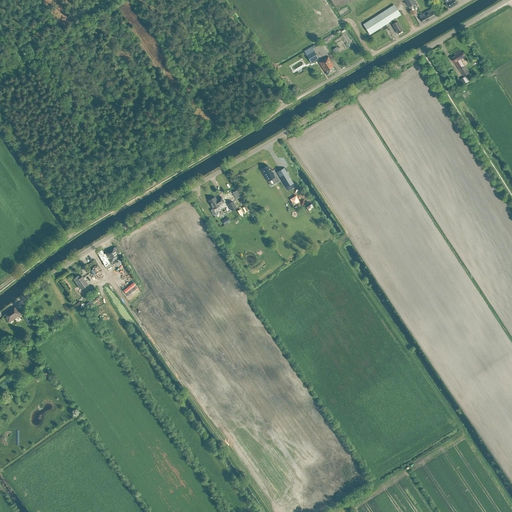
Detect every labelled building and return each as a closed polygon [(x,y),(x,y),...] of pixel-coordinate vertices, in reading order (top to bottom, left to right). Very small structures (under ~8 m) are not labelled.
[(449,9),(458,3),(455,0),(446,0),(445,1),(449,9)] [(390,22),(398,34),(403,31),(395,19),(400,15),(394,5),(363,24),(370,35),(390,22)] [(431,9),(420,16),(421,18),(420,18),(424,24),(435,17),(431,9)] [(311,63),(318,59),(311,47),(304,51),(311,63)] [(469,74),(460,59),(465,57),(461,50),(456,53),(457,55),(452,58),(455,63),(455,62),(458,67),(458,66),(460,69),(461,69),(465,76),(469,74)] [(327,75),(335,70),(332,66),(333,65),(328,57),(318,62),(324,71),(327,75)] [(275,178),(268,166),(261,170),(268,182),(275,178)] [(277,172),(286,188),(293,183),(284,168),(277,172)] [(236,199),(241,196),(237,190),(232,193),(236,199)] [(296,195),(289,199),(293,207),(300,202),(296,195)] [(225,202),(221,196),(216,199),(215,197),(208,201),(210,203),(209,204),(213,210),(220,205),(225,202)] [(231,211),(237,208),(233,201),(227,204),(231,211)] [(245,206),(237,211),(240,216),(248,211),(245,206)] [(114,261),(121,257),(115,247),(104,254),(110,263),(114,261)] [(82,277),(80,278),(78,276),(73,279),(81,289),(88,284),(82,277)] [(127,296),(137,287),(133,282),(123,290),(127,296)] [(9,323),(21,314),(15,307),(4,315),(9,323)] [(30,324),(33,321),(28,314),(25,316),(30,324)] [(39,380),(47,374),(45,371),(36,376),(39,380)]
